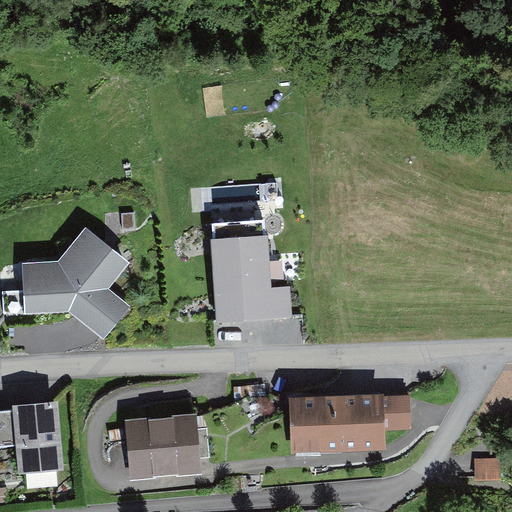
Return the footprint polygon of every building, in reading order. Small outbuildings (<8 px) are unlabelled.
[(213,228),(211,243),(217,326),(292,318),(290,288),(271,290),(269,240),(264,224),(213,228)] [(60,265),(23,269),(25,318),(69,315),(103,342),(132,310),(108,292),(131,267),(87,231),(60,265)] [(384,386),(289,389),(291,449),(385,445),(384,427),(411,426),(410,391),(384,392),(384,386)] [(59,393),(13,397),(14,404),(17,441),(19,472),(65,468),(59,393)] [(14,404),(0,405),(0,442),(17,441),(14,404)] [(196,407),(126,414),(130,475),(201,469),(196,407)] [(501,456),(474,457),(475,479),(502,478),(501,456)] [(6,484),(0,484),(0,502),(8,501),(6,484)]
